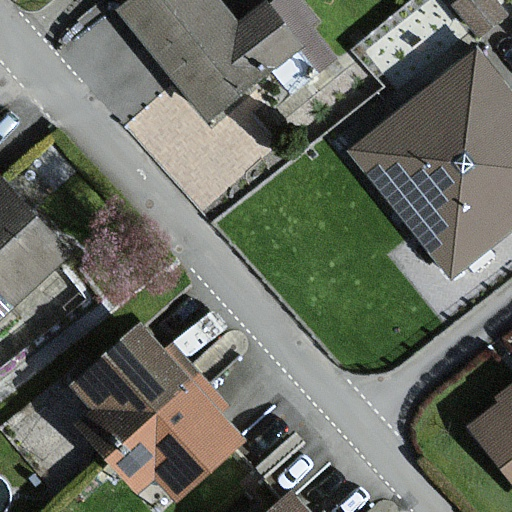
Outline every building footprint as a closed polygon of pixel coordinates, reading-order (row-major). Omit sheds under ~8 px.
[(227,24),(207,0),(121,0),(113,7),(205,121),(264,74),(256,63),(285,40),(255,3),(227,24)] [(448,275),(511,220),(511,103),(465,49),(343,152),(448,275)] [(0,316),(74,246),(3,171),(0,173),(0,316)] [(94,418),(121,449),(205,376),(156,320),(87,381),(108,405),(94,418)] [(186,489),(253,431),(205,376),(121,449),(150,482),(167,467),(186,489)] [(511,388),(468,423),(511,479),(511,388)] [(280,511),(320,511),(303,492),(280,511)]
